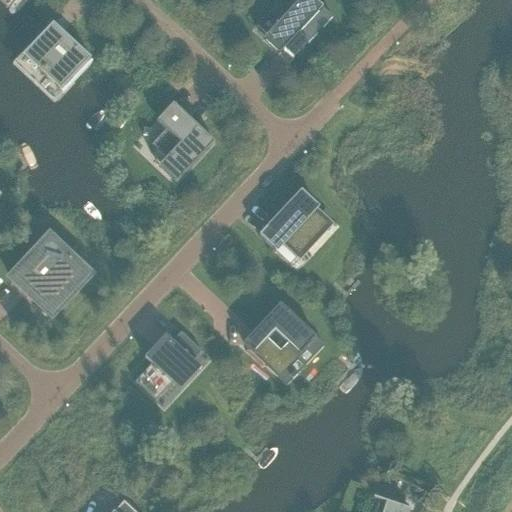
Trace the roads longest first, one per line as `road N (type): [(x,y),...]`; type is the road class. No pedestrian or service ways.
road 1 (residential): [(54,396),(292,144)]
road 2 (residential): [(292,144),(138,0)]
